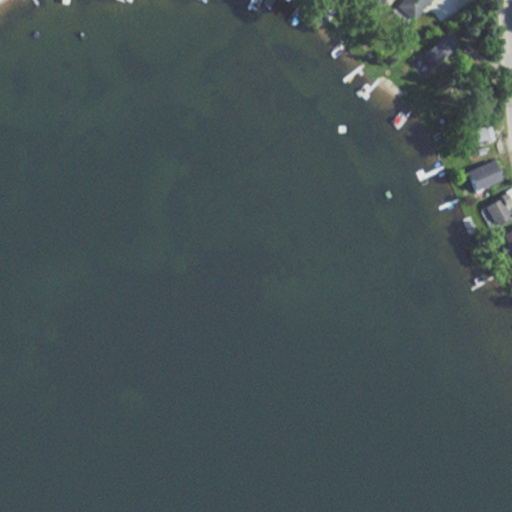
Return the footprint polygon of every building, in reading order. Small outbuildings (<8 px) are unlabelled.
[(427,0),(400,0),(395,7),(414,20),(427,0)] [(460,47),(449,32),(419,54),(430,69),(460,47)] [(491,139),(488,124),(465,129),(468,144),(491,139)] [(465,169),(471,190),(499,181),(493,160),(465,169)] [(511,217),(511,189),(483,202),(493,226),(511,217)] [(505,246),(511,244),(511,227),(503,229),(505,246)]
